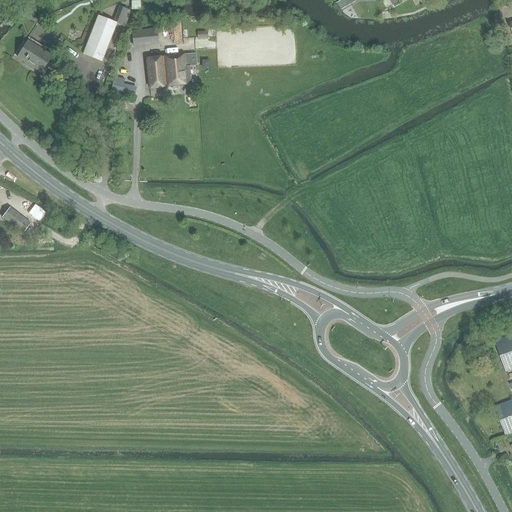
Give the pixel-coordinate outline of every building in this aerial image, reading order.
[(115,24),(97,17),(82,54),(101,61),(115,24)] [(158,44),(156,29),(130,32),(132,47),(158,44)] [(208,39),(208,31),(197,32),(197,40),(208,39)] [(41,73),(51,57),(44,52),(44,53),(27,43),(17,58),(41,73)] [(163,87),(191,84),(189,66),(188,58),(184,58),(184,54),(145,59),(149,89),(163,87)] [(113,82),(111,90),(134,95),(136,87),(123,84),(124,80),(115,77),(114,82),(113,82)] [(9,207),(1,218),(22,234),(30,223),(9,207)] [(511,334),(494,342),(504,368),(505,372),(511,369),(511,334)] [(508,387),(499,389),(501,395),(509,393),(508,387)] [(505,435),(511,432),(511,400),(494,407),(505,435)]
